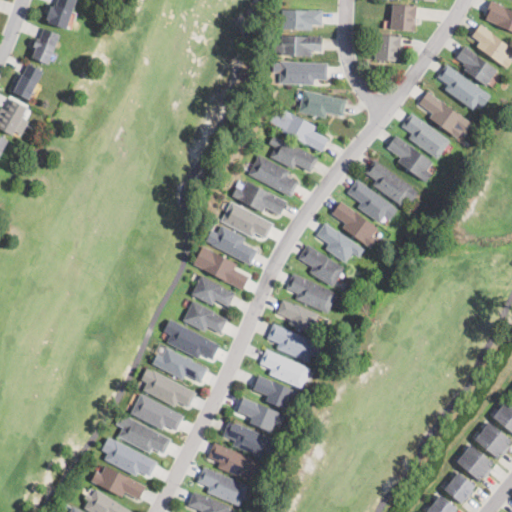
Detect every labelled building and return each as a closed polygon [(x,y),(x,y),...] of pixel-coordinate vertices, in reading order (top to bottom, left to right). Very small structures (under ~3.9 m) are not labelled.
[(76,0),(75,2),(73,10),(67,28),(49,22),(50,19),(47,18),(49,11),(51,6),(54,7),(54,4),(56,5),(57,0),(76,0)] [(511,30),(495,24),(495,23),(486,19),(487,15),(486,14),(492,0),(504,5),(503,6),(511,9),(511,30)] [(416,30),(415,31),(391,29),(393,4),(418,7),(416,30)] [(323,10),(323,11),(322,24),(313,23),(313,29),(282,28),(282,9),(308,10),(309,9),(323,10)] [(511,58),(511,60),(507,68),(476,46),(480,41),(472,36),(473,34),(481,24),(492,31),(491,32),(511,46),(511,50),(508,56),(511,58)] [(60,34),(58,40),(48,64),(32,57),(36,46),(33,45),(37,38),(40,39),(44,28),(60,34)] [(401,49),(399,61),(375,59),(377,35),(402,37),(401,49)] [(323,36),(322,37),(322,50),(312,50),(312,55),(282,55),(282,53),(275,52),(275,44),(281,44),(282,36),(308,36),(323,36)] [(496,82),(495,84),(493,86),(488,83),(487,86),(463,70),(466,66),(464,65),(465,63),(456,57),(465,45),(477,53),(476,54),(498,69),(492,77),(497,80),(496,82)] [(311,62),(326,63),(328,63),(327,79),(315,78),(314,84),(279,83),(279,72),(273,72),(274,62),(280,63),(280,61),(311,62)] [(43,71),(41,76),(29,99),(11,89),(19,73),(22,75),(28,63),(43,71)] [(475,105),(473,108),(444,88),(448,83),(437,76),(446,63),(485,91),(475,105)] [(344,108),(344,112),(343,115),(327,111),(325,117),(299,111),(303,93),(304,90),(346,99),(344,108)] [(469,128),(467,131),(466,132),(463,130),(458,137),(429,117),(432,113),(419,103),(427,91),(473,123),(469,128)] [(27,108),(26,109),(13,135),(0,127),(0,108),(1,106),(6,109),(12,97),(28,106),(27,108)] [(323,149),(322,150),(281,130),(282,127),(278,125),(285,109),(316,124),(313,131),(328,138),(323,149)] [(442,152),(437,158),(409,138),(412,133),(402,125),(411,112),(450,140),(442,152)] [(7,141),(6,143),(0,154),(0,134),(9,139),(7,141)] [(273,135),(280,138),(280,137),(318,157),(312,169),(311,171),(296,163),(293,168),(271,156),(270,156),(275,146),(269,143),(273,135)] [(429,178),(426,181),(398,161),(401,156),(387,147),(394,137),(396,135),(433,161),(427,169),(432,173),(429,178)] [(293,192),(292,193),(249,173),(258,154),(290,169),(287,176),(298,181),(293,192)] [(419,190),(412,200),(406,196),(401,204),(372,184),(376,179),(366,172),(375,159),(419,190)] [(382,218),(380,222),(357,206),(361,202),(347,192),(357,179),(392,204),(382,218)] [(252,183),(275,194),(287,200),(281,213),(266,206),(263,211),(232,195),(237,186),(242,189),(247,180),(252,183)] [(272,226),(268,235),(266,237),(255,231),(252,236),(221,220),(230,203),(231,201),(274,223),(272,226)] [(374,244),(372,247),(343,227),(346,223),(332,213),(341,201),(378,226),(372,235),(377,239),(374,244)] [(330,225),(337,231),(338,230),(358,244),(346,262),(325,248),(329,243),(317,234),(325,222),(330,225)] [(228,228),(243,236),(245,237),(243,242),(258,250),(251,264),(250,264),(211,244),(215,236),(210,234),(212,230),(217,233),(222,225),(228,228)] [(333,285),(333,286),(310,271),(313,266),(299,257),(307,243),(344,267),(333,285)] [(244,287),(243,288),(202,268),(206,259),(202,257),(206,248),(237,263),(234,269),(249,276),(244,287)] [(328,312),(296,298),(298,293),(287,287),(293,273),(336,293),(328,312)] [(233,297),(229,305),(215,299),(213,303),(192,293),(196,283),(200,275),(223,285),(222,286),(235,292),(233,297)] [(286,300),(297,305),(297,304),(319,313),(311,333),(289,323),(291,318),(277,312),(283,299),(286,300)] [(224,325),(222,330),(221,332),(207,325),(205,330),(184,320),(193,300),(215,311),(214,312),(227,319),(224,325)] [(216,351),(215,354),(213,359),(201,353),(198,358),(167,341),(177,322),(220,344),(216,351)] [(310,361),(309,362),(276,348),(279,342),(267,337),(268,336),(274,323),(318,342),(310,361)] [(175,351),(200,364),(207,368),(201,380),(185,372),(183,378),(153,363),(158,353),(163,356),(167,347),(175,351)] [(306,379),(302,388),(269,373),(271,368),(260,363),(266,348),(267,348),(311,368),(306,379)] [(151,370),(153,371),(154,370),(196,392),(189,406),(178,400),(175,405),(144,389),(148,382),(141,379),(147,368),(151,370)] [(303,393),(300,401),(292,397),(287,409),(265,400),(268,394),(254,388),(258,377),(259,374),(303,393)] [(181,422),(178,428),(177,429),(165,423),(162,429),(131,412),(141,393),(184,416),(181,422)] [(272,429),(271,431),(250,422),(252,417),(237,411),(243,397),(279,412),(272,429)] [(511,431),(493,416),(497,411),(508,398),(511,401),(511,431)] [(171,441),(166,451),(164,453),(152,447),(150,452),(118,435),(123,427),(116,423),(119,418),(122,413),(172,439),(171,441)] [(268,450),(265,459),(233,445),(235,439),(223,434),(224,433),(230,419),(274,438),(268,450)] [(511,442),(499,458),(475,439),(490,421),(511,440),(511,442)] [(109,437),(114,440),(115,439),(158,461),(150,475),(139,470),(136,475),(104,458),(108,452),(102,449),(108,436),(109,437)] [(258,463),(250,481),(217,467),(220,461),(208,457),(212,448),(215,442),(259,461),(258,463)] [(482,477),(480,480),(457,462),(472,444),(494,462),(482,477)] [(122,473),(128,476),(146,486),(140,498),(125,491),(123,496),(92,480),(97,471),(102,473),(106,465),(122,473)] [(244,497),(240,505),(207,491),(209,486),(198,481),(204,466),(249,485),(244,497)] [(464,500),(462,503),(445,489),(459,472),(476,485),(464,500)] [(105,494),(131,510),(133,511),(132,511),(92,511),(89,510),(84,507),(88,500),(84,497),(87,493),(92,496),(96,488),(105,494)] [(198,493),(208,497),(209,496),(231,506),(228,511),(201,511),(202,510),(188,504),(194,491),(198,493)] [(453,511),(428,511),(427,511),(440,495),(457,508),(453,511)]
